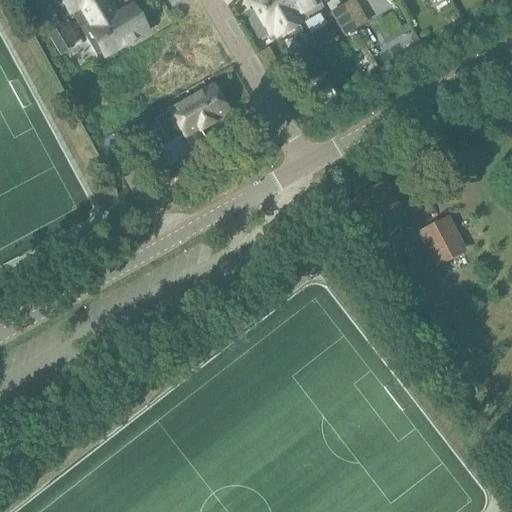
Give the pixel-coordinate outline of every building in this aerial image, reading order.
[(71,13),(78,25),(109,6),(104,0),(60,0),(69,14),(71,13)] [(249,0),(256,11),(245,18),(258,40),(268,34),(270,36),(275,33),(278,37),(281,35),(281,36),(297,27),(296,26),(299,25),(297,20),(295,21),(282,0),(249,0)] [(282,0),(295,21),(297,20),(320,7),(319,5),(328,0),(327,0),(282,0)] [(343,7),(355,30),(367,23),(354,1),(343,7)] [(109,6),(78,25),(85,37),(90,34),(93,38),(95,36),(104,50),(101,52),(104,57),(147,32),(133,7),(115,18),(109,6)] [(355,30),(343,7),(331,14),(344,36),(355,30)] [(41,20),(47,32),(59,25),(53,14),(41,20)] [(54,46),(62,41),(58,35),(56,30),(49,35),(48,35),(54,46)] [(154,46),(124,63),(133,79),(147,71),(160,93),(201,69),(185,41),(160,56),(154,46)] [(257,57),(270,79),(281,72),(268,50),(257,57)] [(185,135),(159,150),(168,168),(208,145),(200,131),(214,123),(213,121),(227,113),(212,87),(171,111),(185,135)] [(356,201),(379,246),(407,231),(383,187),(356,201)] [(446,221),(420,235),(436,265),(462,251),(446,221)] [(417,287),(400,259),(384,268),(407,307),(426,296),(420,285),(417,287)] [(451,335),(440,319),(420,332),(431,348),(451,335)]
